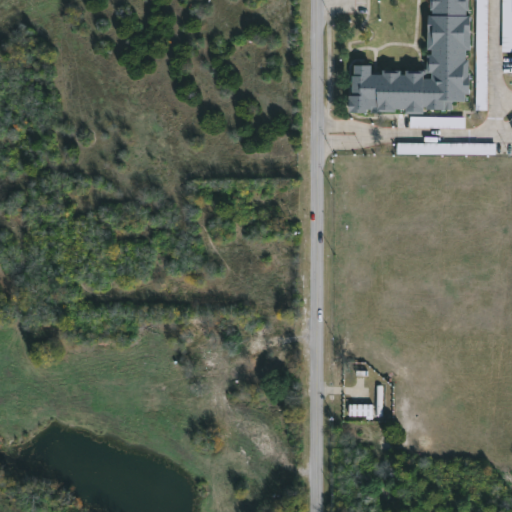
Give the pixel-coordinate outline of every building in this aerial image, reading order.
[(468,0),(468,11),(466,11),(466,16),(471,16),(470,50),(466,50),(465,60),(469,60),(469,95),(465,95),(465,103),(449,103),(449,110),(422,109),(422,115),(405,115),(405,110),(395,110),(395,113),(348,113),(348,97),(351,97),(351,76),(353,76),(353,66),(370,66),(370,74),(381,75),(382,70),(400,70),(400,75),(405,75),(405,71),(423,72),(423,79),(431,79),(431,73),(426,73),(427,55),(432,55),(432,50),(428,50),(428,16),(431,16),(431,11),(428,10),(428,0),(468,0)] [(511,52),(511,0),(502,0),(502,52),(511,52)] [(465,128),(465,117),(410,117),(410,128),(465,128)] [(397,154),(485,155),(485,144),(397,143),(397,154)] [(349,416),(372,416),(373,405),(350,404),(349,416)]
